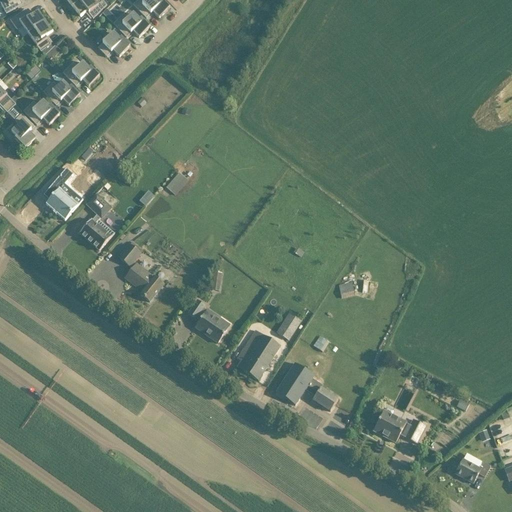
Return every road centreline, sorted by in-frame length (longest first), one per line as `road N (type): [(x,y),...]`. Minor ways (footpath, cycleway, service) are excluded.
road 1 (unclassified): [(462,511),(258,404),(103,301),(0,208)]
road 2 (residential): [(117,79),(20,175)]
